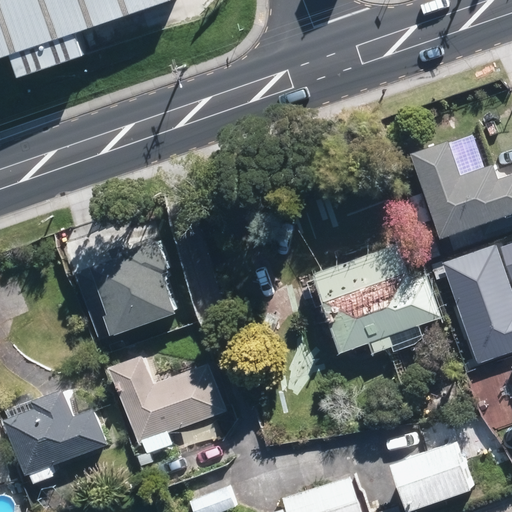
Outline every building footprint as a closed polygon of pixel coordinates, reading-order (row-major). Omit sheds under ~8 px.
[(0,0),(0,60),(169,0),(0,0)] [(478,133),(408,158),(438,242),(511,216),(511,176),(495,182),(478,133)] [(511,242),(444,267),(478,364),(511,352),(511,242)] [(396,246),(324,270),(348,339),(440,307),(428,273),(408,280),(396,246)] [(183,279),(155,288),(166,323),(194,315),(183,279)] [(144,349),(118,358),(143,428),(223,400),(210,363),(156,382),(144,349)] [(44,400),(11,412),(30,464),(107,435),(95,403),(75,411),(65,384),(41,392),(44,400)] [(467,439),(398,462),(412,504),(481,481),(467,439)] [(362,511),(351,473),(291,491),(295,505),(275,511),(362,511)] [(235,485),(195,498),(200,511),(209,511),(240,502),(235,485)]
